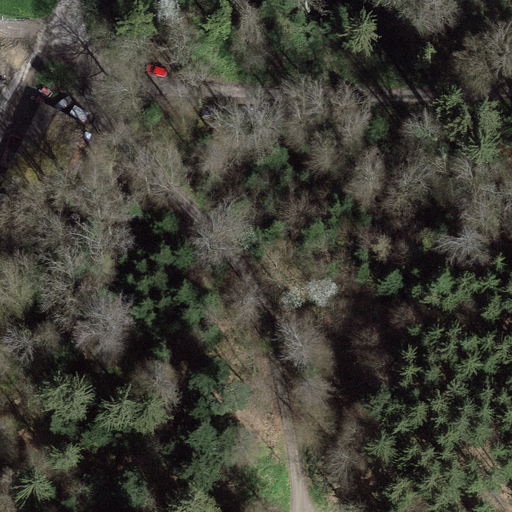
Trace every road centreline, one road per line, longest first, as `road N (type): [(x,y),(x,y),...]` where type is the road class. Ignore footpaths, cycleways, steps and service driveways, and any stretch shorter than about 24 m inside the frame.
road 1 (track): [(54,22),(105,87),(172,142),(258,287),(290,366),(300,422),(298,511)]
road 2 (track): [(511,63),(207,76),(54,22)]
